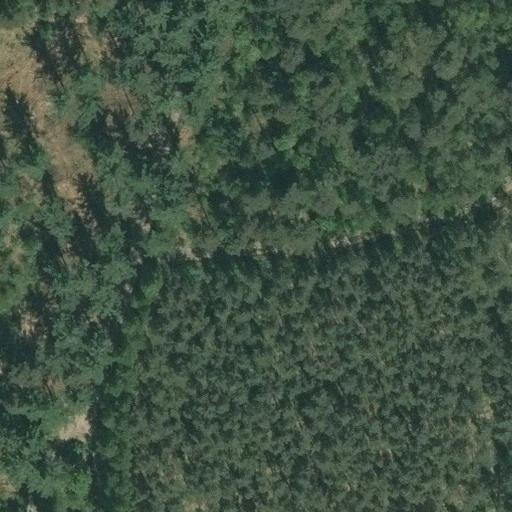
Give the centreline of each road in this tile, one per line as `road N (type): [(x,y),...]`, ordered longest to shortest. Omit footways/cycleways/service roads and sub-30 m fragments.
road 1 (track): [(168,138),(376,126),(511,96)]
road 2 (track): [(203,0),(127,318)]
road 3 (track): [(127,318),(46,511)]
road 4 (track): [(97,511),(127,318)]
